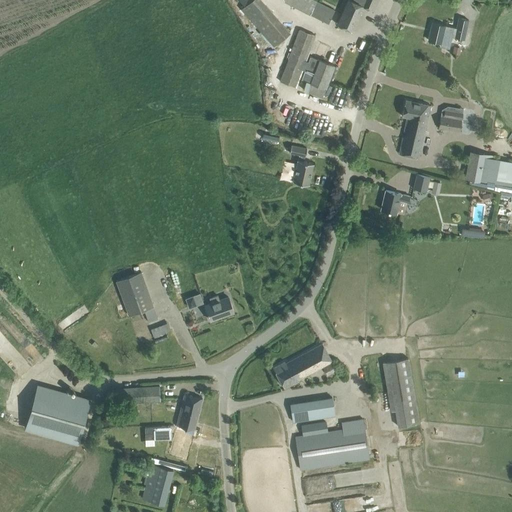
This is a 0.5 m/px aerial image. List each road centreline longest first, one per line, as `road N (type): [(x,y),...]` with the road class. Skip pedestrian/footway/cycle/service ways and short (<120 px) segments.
road 1 (unclassified): [(226,369),(312,292),(364,91),(400,0)]
road 2 (unclassified): [(226,369),(105,380),(87,374),(0,289)]
road 3 (unclassified): [(232,511),(226,369)]
